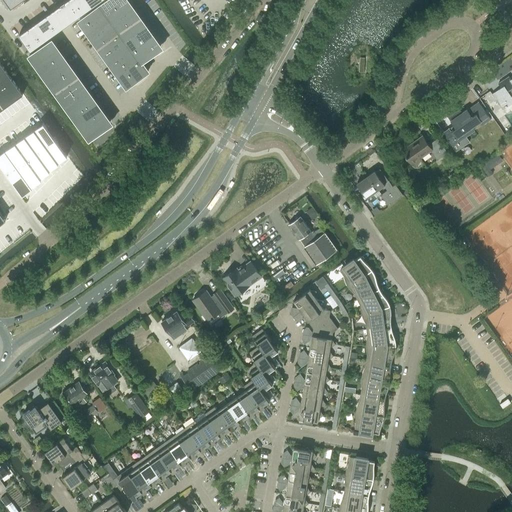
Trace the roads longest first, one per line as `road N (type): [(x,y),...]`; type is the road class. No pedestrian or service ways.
road 1 (unclassified): [(0,400),(322,168)]
road 2 (unclassified): [(3,281),(90,204),(260,0)]
road 3 (secondary): [(245,101),(190,197),(164,225),(61,300),(0,324)]
road 4 (residential): [(396,449),(419,308),(322,168)]
road 5 (secondary): [(85,298),(192,215),(253,119)]
road 6 (unclassified): [(470,27),(445,25),(414,50),(389,119)]
road 7 (unclassified): [(389,119),(474,52),(470,27)]
road 8 (unknown): [(74,219),(0,117)]
road 9 (residential): [(280,429),(296,331),(282,313)]
road 10 (secondary): [(0,382),(85,298)]
